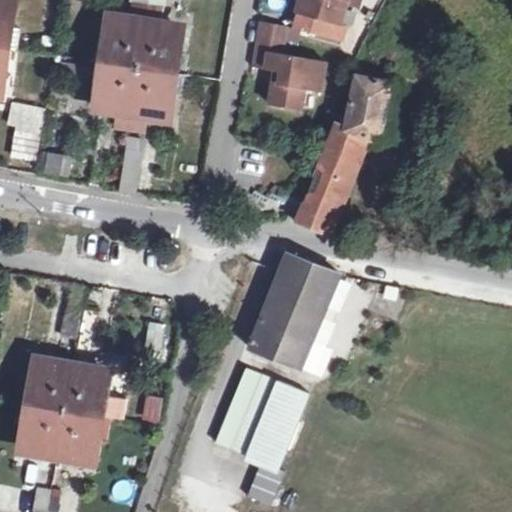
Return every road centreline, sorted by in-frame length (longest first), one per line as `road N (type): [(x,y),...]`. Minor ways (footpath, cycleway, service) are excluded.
road 1 (residential): [(209,224),(511,283)]
road 2 (residential): [(200,288),(193,342),(142,511)]
road 3 (residential): [(209,224),(246,0)]
road 4 (residential): [(209,224),(0,185)]
